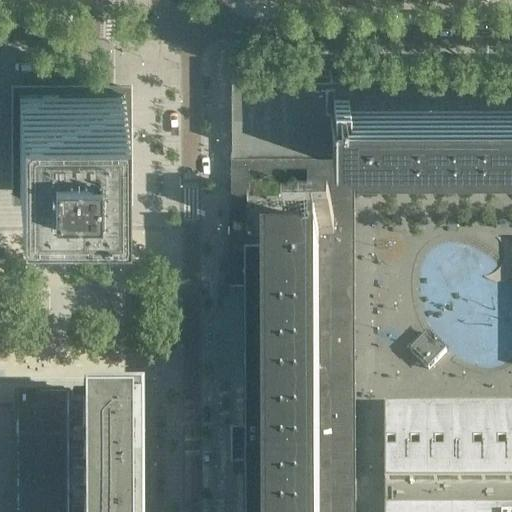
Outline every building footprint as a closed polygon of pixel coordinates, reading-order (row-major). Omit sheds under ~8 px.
[(511,146),(511,71),(330,72),(331,147),(446,146),(446,159),(495,159),(495,146),(511,146)] [(331,147),(330,72),(230,72),(230,147),(331,147)] [(123,191),(123,87),(18,87),(19,191),(123,191)] [(335,242),(335,225),(290,225),(290,243),(335,242)] [(277,242),(277,226),(261,226),(261,242),(277,242)] [(315,511),(314,258),(247,259),(247,440),(248,474),(247,511),(315,511)] [(429,370),(446,352),(428,335),(411,353),(429,370)] [(137,511),(137,449),(137,407),(14,407),(14,511),(137,511)] [(511,484),(511,414),(474,415),(474,463),(500,463),(500,485),(511,484)] [(426,463),(426,415),(401,415),(402,463),(426,463)] [(474,463),(474,415),(426,415),(426,463),(474,463)] [(248,474),(247,440),(234,440),(234,439),(233,439),(233,475),(234,475),(234,474),(248,474)] [(511,484),(500,485),(500,463),(474,463),(426,463),(402,463),(402,485),(392,485),(392,501),(511,500),(511,484)] [(511,511),(511,500),(392,501),(387,501),(386,511),(511,511)]
